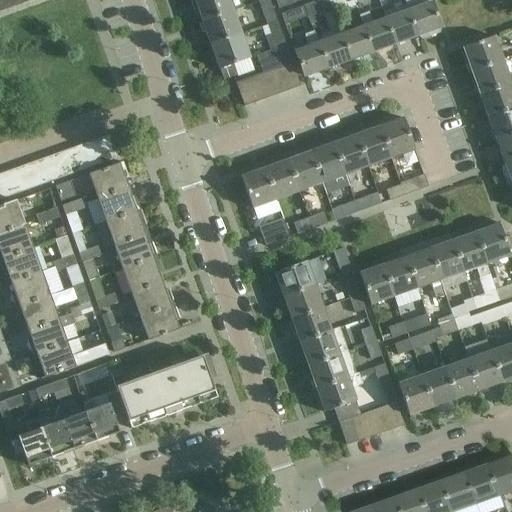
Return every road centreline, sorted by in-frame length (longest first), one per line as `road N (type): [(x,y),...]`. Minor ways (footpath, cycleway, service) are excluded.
road 1 (residential): [(186,167),(384,94),(409,95),(425,108),(449,171)]
road 2 (residential): [(267,424),(186,167)]
road 3 (residential): [(24,511),(267,424)]
road 4 (residential): [(292,499),(511,427)]
road 5 (residential): [(186,167),(133,0)]
road 6 (unknown): [(449,171),(308,236)]
